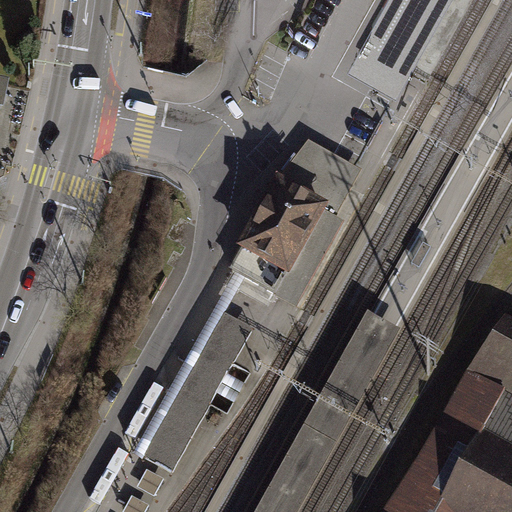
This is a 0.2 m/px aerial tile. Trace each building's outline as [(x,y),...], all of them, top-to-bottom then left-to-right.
[(397,96),(450,0),(386,0),(349,70),(397,96)] [(0,144),(12,89),(0,86),(0,144)] [(310,233),(275,295),(274,298),(299,311),(347,225),(336,219),(363,172),(309,141),(276,185),(279,186),(281,187),(296,168),(308,153),(354,179),(331,220),(333,221),(322,240),(310,233)] [(354,179),(308,153),(296,168),(281,187),(279,186),(232,271),(236,273),(241,276),(247,279),(266,290),(275,295),(310,233),(322,240),(333,221),(331,220),(354,179)] [(421,267),(413,263),(408,274),(415,278),(421,267)] [(257,511),(300,511),(401,332),(368,314),(257,511)] [(253,331),(226,316),(146,459),(173,474),(220,389),(253,331)] [(511,511),(511,327),(505,324),(470,376),(424,457),(387,511),(511,511)]
